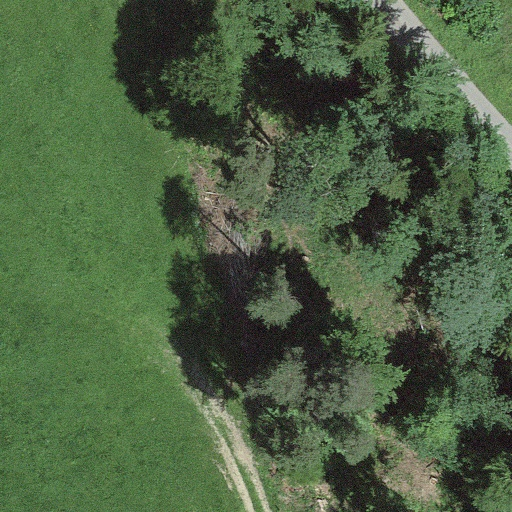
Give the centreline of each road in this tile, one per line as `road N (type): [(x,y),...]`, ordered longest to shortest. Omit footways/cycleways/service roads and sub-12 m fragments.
road 1 (track): [(263,511),(195,369),(152,332),(0,275)]
road 2 (track): [(511,150),(384,0)]
